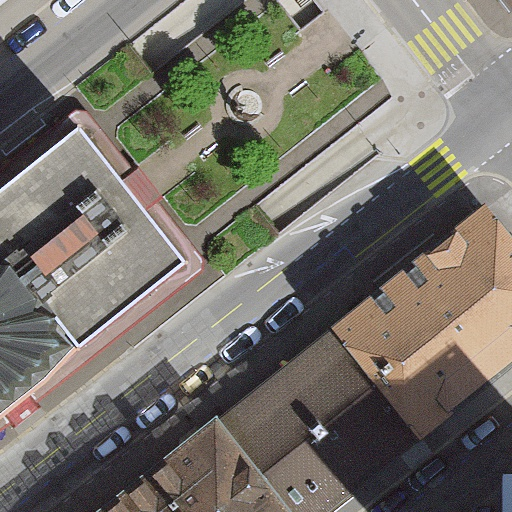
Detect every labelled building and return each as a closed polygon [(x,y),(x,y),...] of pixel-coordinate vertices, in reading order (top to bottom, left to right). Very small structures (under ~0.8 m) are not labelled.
[(511,0),(502,0),(511,10),(511,8),(511,0)] [(203,261),(86,113),(75,113),(0,172),(0,428),(201,269),(203,261)] [(358,312),(334,330),(419,437),(511,363),(511,252),(482,214),(409,271),(358,312)] [(245,401),(213,426),(281,511),(323,511),(332,505),(399,452),(419,437),(334,330),(245,401)] [(281,511),(213,426),(104,511),(281,511)]
